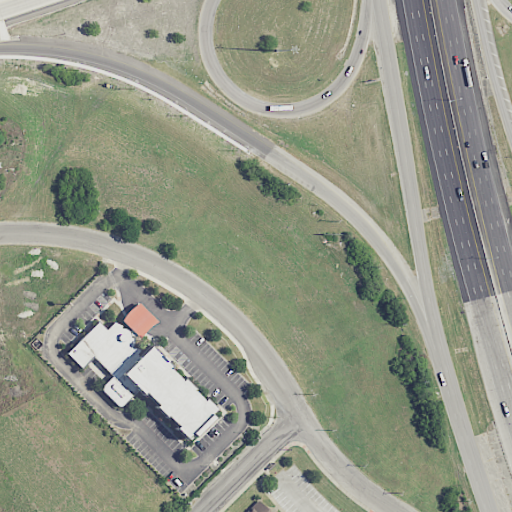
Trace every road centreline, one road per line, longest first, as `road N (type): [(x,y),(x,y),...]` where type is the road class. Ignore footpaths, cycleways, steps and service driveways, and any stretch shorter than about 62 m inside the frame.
road 1 (secondary): [(0,45),(67,48),(114,63),(302,176),(367,224),(404,270),(441,343)]
road 2 (motorway): [(416,0),(511,404)]
road 3 (residential): [(305,422),(253,340),(160,265),(108,245),(0,232)]
road 4 (secondary): [(379,10),(441,343)]
road 5 (secondary): [(379,10),(344,86),(322,104),(279,112),(249,105),(212,66),(208,24),(217,0)]
road 6 (motorway): [(511,289),(444,0)]
road 7 (secondary): [(511,134),(477,0)]
road 8 (residential): [(305,422),(206,511)]
road 9 (residential): [(396,511),(340,467),(305,422)]
